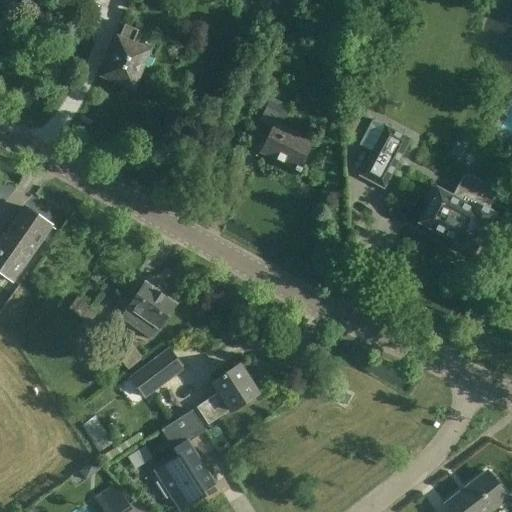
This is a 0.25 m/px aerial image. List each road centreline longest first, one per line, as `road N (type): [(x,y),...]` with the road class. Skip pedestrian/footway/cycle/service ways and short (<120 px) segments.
road 1 (tertiary): [(477,380),(220,258),(0,132)]
road 2 (residential): [(363,511),(442,447),(477,380)]
